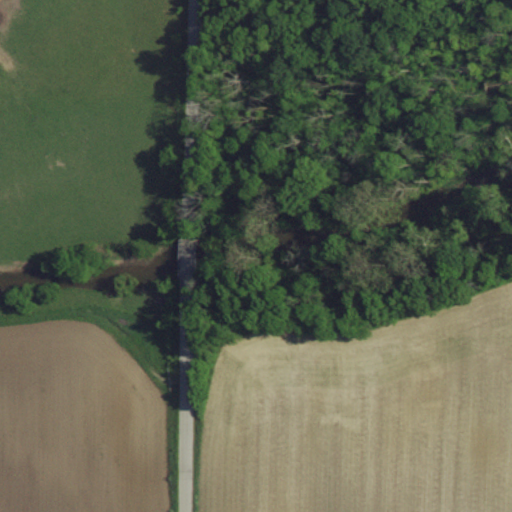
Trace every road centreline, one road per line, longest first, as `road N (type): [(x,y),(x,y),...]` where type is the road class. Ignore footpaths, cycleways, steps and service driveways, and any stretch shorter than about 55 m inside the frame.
road 1 (residential): [(183,511),(185,251)]
road 2 (residential): [(185,251),(191,0)]
